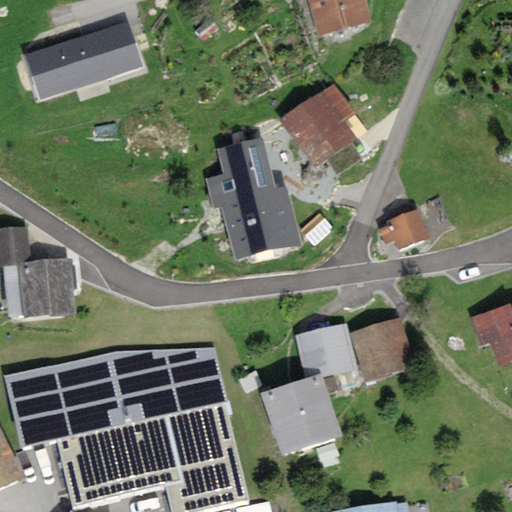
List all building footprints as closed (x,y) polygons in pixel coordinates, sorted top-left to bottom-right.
[(361,0),(311,0),(322,42),(369,30),(361,0)] [(143,69),(128,23),(25,57),(41,103),(143,69)] [(343,90),(291,128),(329,179),(368,150),(355,131),(367,122),(343,90)] [(226,184),(210,188),(216,213),(224,211),(237,268),(297,254),(285,198),(274,201),(262,147),(220,157),(226,184)] [(427,219),(386,236),(393,254),(406,249),(409,257),(438,246),(427,219)] [(25,231),(0,232),(0,263),(27,262),(25,231)] [(19,268),(24,315),(72,310),(67,263),(19,268)] [(508,308),(475,321),(482,341),(491,337),(500,361),(511,356),(511,312),(510,313),(508,308)] [(397,321),(353,336),(368,381),(412,367),(397,321)] [(343,328),(298,338),(308,379),(352,369),(343,328)] [(116,356),(10,379),(25,445),(58,438),(73,504),(167,483),(173,511),(189,511),(244,500),(211,352),(116,356)] [(319,378),(265,396),(284,451),(338,433),(319,378)] [(0,433),(0,491),(24,480),(0,433)]
